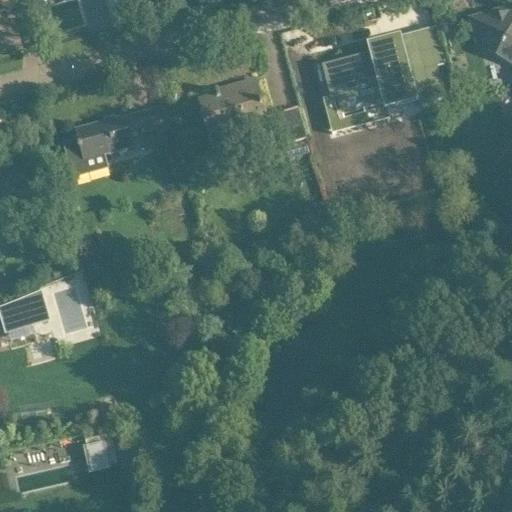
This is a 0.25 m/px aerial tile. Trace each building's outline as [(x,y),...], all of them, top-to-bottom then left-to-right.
[(511,9),(472,21),(480,48),(511,65),(511,9)] [(370,55),(322,68),(331,99),(331,100),(333,100),(337,99),(342,117),(384,106),(395,103),(396,102),(402,101),(417,97),(419,103),(420,106),(446,99),(438,69),(422,73),(414,40),(403,43),(391,46),(389,47),(383,48),(382,51),(383,56),(374,58),(373,54),(370,55)] [(202,101),(201,101),(203,111),(201,111),(206,127),(208,126),(211,137),(216,158),(244,150),(273,142),(267,121),(266,118),(255,80),(254,81),(254,82),(219,92),(219,90),(215,91),(217,98),(203,102),(202,101)] [(299,109),(273,116),(281,144),(284,143),(285,146),(304,140),(307,139),(304,128),(301,116),(299,109)] [(79,140),(63,144),(73,180),(88,175),(85,163),(105,158),(133,150),(131,139),(137,138),(138,140),(151,136),(150,133),(145,113),(126,118),(117,120),(105,123),(76,131),(79,140)] [(77,258),(54,267),(59,279),(82,270),(77,258)] [(75,282),(51,290),(69,345),(93,337),(75,282)] [(41,294),(0,310),(0,311),(7,334),(30,327),(32,326),(49,321),(42,300),(41,294)] [(117,349),(97,355),(106,384),(126,378),(117,349)] [(113,435),(87,441),(89,448),(90,452),(103,449),(107,468),(111,467),(120,465),(113,435)] [(56,468),(63,482),(93,467),(83,446),(60,457),(63,464),(56,468)]
